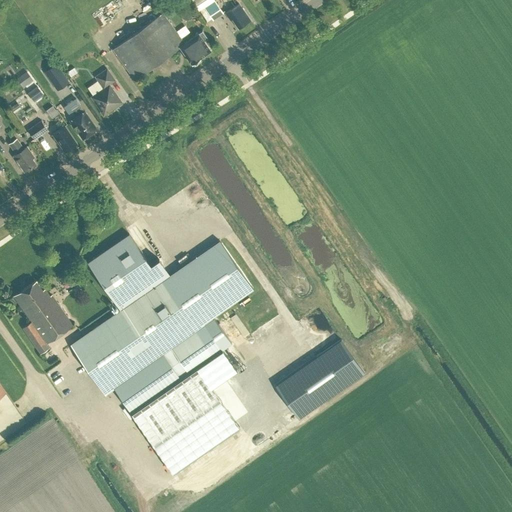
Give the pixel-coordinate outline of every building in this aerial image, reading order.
[(232,18),(238,28),(250,20),(238,3),(225,12),(230,20),(232,18)] [(186,6),(183,12),(181,12),(180,13),(180,14),(181,16),(181,18),(183,19),(184,20),(186,20),(187,20),(189,19),(190,18),(191,17),(189,15),(192,9),(186,6)] [(209,19),(214,17),(210,6),(205,7),(209,19)] [(112,48),(134,79),(180,46),(191,63),(192,63),(200,58),(200,57),(210,50),(203,41),(207,38),(202,30),(184,43),(162,12),(112,48)] [(43,71),(57,90),(69,82),(55,63),(43,71)] [(91,96),(101,111),(100,111),(103,116),(108,112),(107,112),(121,102),(109,84),(115,80),(107,68),(95,76),(103,88),(91,96)] [(40,84),(31,90),(37,100),(47,94),(40,84)] [(96,129),(96,127),(85,110),(84,110),(79,103),(72,108),(77,115),(70,120),(73,125),(74,126),(77,129),(76,129),(77,130),(82,137),(90,131),(92,131),(96,129)] [(55,117),(62,112),(56,104),(49,109),(55,117)] [(41,120),(28,129),(34,138),(47,129),(41,120)] [(76,143),(64,126),(53,134),(65,151),(76,143)] [(16,153),(13,155),(24,170),(35,163),(28,153),(31,152),(26,146),(23,148),(16,138),(9,143),(16,153)] [(120,309),(70,344),(105,393),(113,387),(149,438),(172,472),(239,426),(222,401),(212,387),(236,370),(222,348),(229,343),(211,317),(253,288),(219,240),(170,275),(159,258),(150,264),(129,233),(87,262),(120,309)] [(43,291),(41,293),(35,286),(21,296),(32,312),(29,314),(39,328),(59,314),(43,291)] [(254,327),(271,314),(266,308),(250,321),(254,327)] [(233,316),(245,336),(251,333),(239,312),(233,316)] [(341,339),(275,384),(298,418),(364,372),(341,339)]
